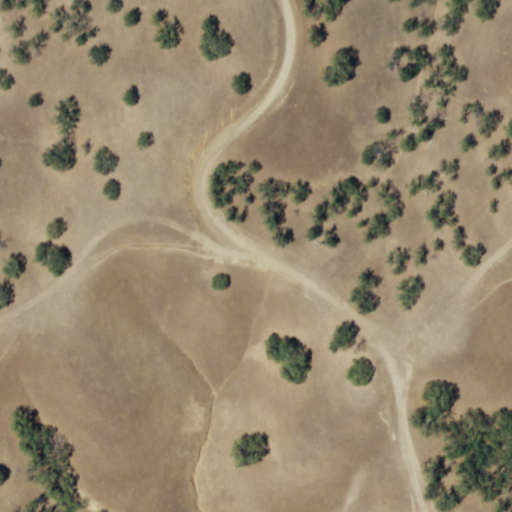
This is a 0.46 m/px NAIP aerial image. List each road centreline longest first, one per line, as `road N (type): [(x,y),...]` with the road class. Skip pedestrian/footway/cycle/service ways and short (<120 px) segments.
road 1 (track): [(429,511),(397,384),(372,335),(336,301),(231,233),(206,203),(208,161),(284,68),(283,0)]
road 2 (track): [(255,0),(238,46),(161,140),(126,207),(59,280),(0,315)]
road 3 (track): [(360,321),(408,332),(451,302),(511,239)]
